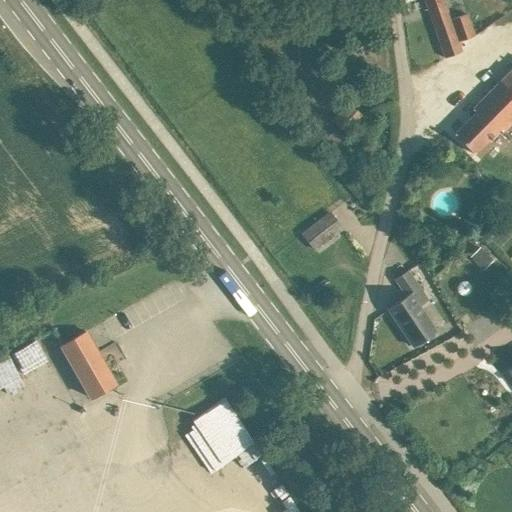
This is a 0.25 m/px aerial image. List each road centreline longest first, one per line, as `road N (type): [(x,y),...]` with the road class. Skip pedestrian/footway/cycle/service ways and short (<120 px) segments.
road 1 (primary): [(423,511),(25,0)]
road 2 (track): [(360,388),(380,245),(408,147),(408,64),(397,0)]
road 3 (track): [(0,331),(215,243),(244,240)]
